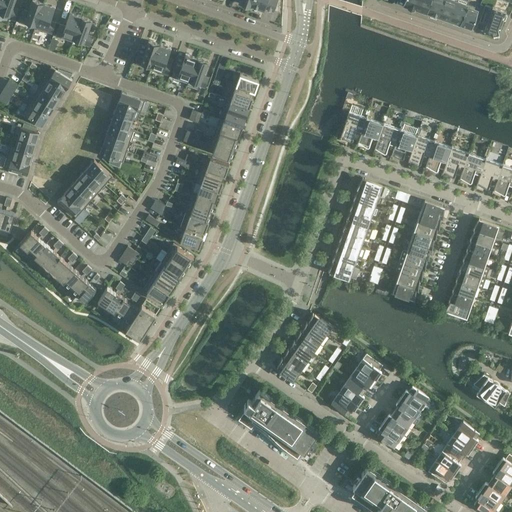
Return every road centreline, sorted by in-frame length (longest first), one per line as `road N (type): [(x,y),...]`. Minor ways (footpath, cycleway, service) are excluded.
road 1 (residential): [(0,187),(23,196),(91,257),(107,258),(155,188),(179,117),(169,100),(120,83)]
road 2 (residential): [(471,204),(344,161),(302,282)]
road 3 (tertiary): [(291,67),(226,253)]
road 4 (residential): [(315,489),(217,418),(248,363)]
road 5 (residential): [(131,9),(291,67)]
road 6 (secondary): [(279,511),(146,415)]
road 7 (residential): [(511,32),(491,51),(370,0)]
road 8 (secondary): [(138,430),(255,511)]
road 9 (residential): [(355,436),(248,363)]
road 10 (residential): [(300,43),(178,0)]
road 11 (residential): [(101,76),(16,48),(0,77)]
